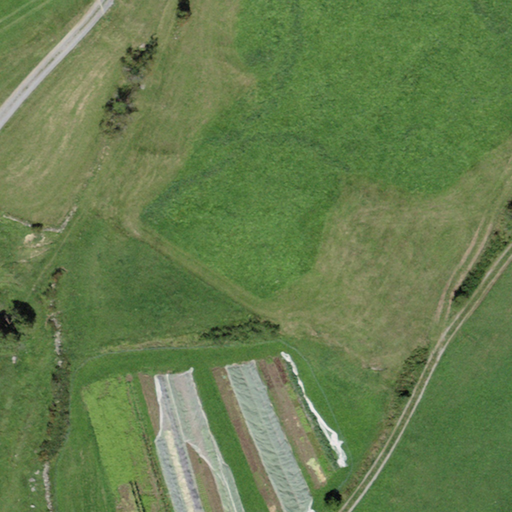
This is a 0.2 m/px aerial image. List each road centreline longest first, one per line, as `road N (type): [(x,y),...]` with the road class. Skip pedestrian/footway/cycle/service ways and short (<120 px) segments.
road 1 (track): [(339,511),(423,371),(511,258)]
road 2 (track): [(104,0),(0,119)]
